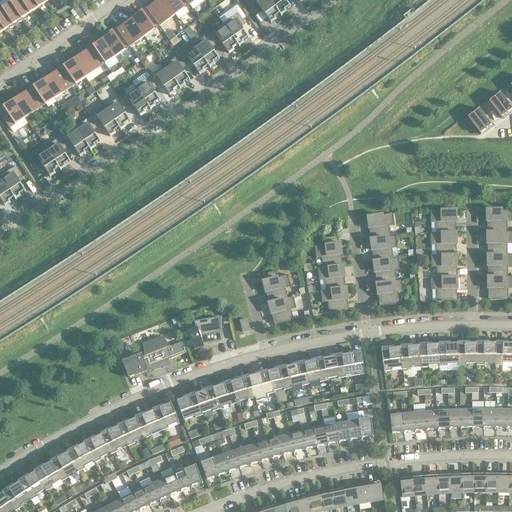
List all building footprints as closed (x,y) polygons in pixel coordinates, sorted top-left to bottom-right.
[(30,13),(20,0),(14,0),(11,3),(22,19),(30,13)] [(38,8),(33,0),(20,0),(30,13),(38,8)] [(174,15),(163,0),(159,0),(153,4),(151,2),(145,6),(160,27),(160,26),(174,15)] [(190,6),(185,0),(163,0),(174,15),(189,5),(189,6),(190,6)] [(280,14),(269,0),(261,0),(262,1),(259,4),(256,0),(250,4),(258,15),(262,11),(271,23),(276,19),(275,17),(279,14),(280,14)] [(269,0),(280,14),(279,14),(281,16),(282,16),(281,15),(286,12),(285,10),(289,6),(290,7),(285,0),(269,0)] [(22,19),(11,3),(2,8),(13,25),(14,24),(18,22),(20,23),(22,22),(23,21),(22,19)] [(160,27),(145,6),(140,10),(141,13),(132,19),(145,37),(159,26),(160,27)] [(13,25),(2,8),(0,9),(0,23),(4,31),(9,27),(10,28),(12,28),(13,27),(13,28),(15,26),(14,24),(13,25)] [(238,13),(232,17),(223,24),(238,44),(237,45),(239,47),(240,47),(239,46),(244,43),(243,41),(247,37),(248,38),(241,27),(245,24),(238,13)] [(145,37),(132,19),(123,25),(122,23),(116,27),(130,47),(145,37)] [(238,44),(223,24),(208,35),(216,45),(220,42),(229,54),(234,50),(233,48),(237,45),(238,44)] [(130,47),(116,27),(110,31),(112,33),(103,40),(115,57),(129,47),(130,48),(130,47)] [(216,45),(208,35),(203,38),(206,43),(202,45),(201,44),(195,47),(208,65),(208,66),(210,68),(210,67),(215,64),(213,62),(218,59),(219,59),(212,48),(216,45)] [(115,57),(103,40),(94,46),(92,43),(86,47),(101,68),(100,67),(115,57)] [(194,45),(184,52),(179,56),(187,66),(191,63),(199,75),(205,71),(203,69),(208,66),(208,65),(195,47),(194,45)] [(101,68),(86,47),(80,51),(82,54),(73,60),(85,78),(100,68),(101,68)] [(187,66),(179,56),(164,66),(179,86),(178,87),(180,89),(181,89),(180,88),(185,85),(184,83),(189,80),(190,80),(182,69),(187,66)] [(146,57),(141,61),(144,66),(149,63),(149,61),(146,57)] [(85,78),(73,60),(64,66),(63,64),(57,68),(71,89),(71,88),(85,78)] [(179,86),(164,66),(150,76),(157,87),(162,84),(170,96),(175,92),(174,90),(178,87),(179,86)] [(71,89),(57,68),(51,72),(52,74),(43,80),(55,98),(70,88),(71,89)] [(105,74),(100,77),(103,83),(108,79),(105,74)] [(157,87),(150,76),(135,87),(136,89),(149,107),(151,110),(151,109),(156,106),(154,104),(159,100),(159,101),(160,101),(153,90),(157,87)] [(55,98),(43,80),(34,86),(32,84),(26,88),(41,109),(40,108),(55,98)] [(41,109),(26,88),(21,92),(22,94),(13,100),(25,118),(40,108),(40,109),(41,109)] [(149,107),(136,89),(131,93),(132,94),(128,97),(125,93),(120,97),(127,108),(132,104),(140,116),(146,113),(144,111),(149,107)] [(500,93),(488,102),(501,119),(502,120),(511,112),(511,106),(510,103),(508,104),(500,93)] [(127,108),(120,97),(105,107),(119,128),(121,130),(126,126),(124,124),(129,121),(130,122),(130,121),(123,111),(127,108)] [(25,118),(13,100),(4,106),(2,104),(0,105),(0,113),(11,130),(10,128),(25,118)] [(61,106),(65,112),(71,108),(67,102),(61,106)] [(75,107),(79,112),(84,108),(80,103),(75,107)] [(119,128),(105,107),(90,117),(98,128),(102,125),(110,137),(116,133),(114,131),(119,128)] [(479,109),(467,117),(480,134),(482,136),(494,126),(489,120),(488,121),(479,109)] [(98,128),(90,117),(75,127),(89,148),(91,151),(91,150),(96,147),(94,144),(99,141),(100,142),(93,131),(98,128)] [(89,148),(75,127),(60,137),(68,148),(72,145),(80,157),(86,153),(84,151),(89,148)] [(68,148),(60,137),(45,147),(59,168),(61,171),(61,170),(66,167),(64,165),(69,161),(70,162),(63,151),(68,148)] [(23,142),(18,145),(22,150),(26,147),(23,142)] [(59,168),(45,147),(30,157),(37,168),(42,165),(50,177),(56,173),(54,171),(59,168)] [(14,155),(10,149),(3,154),(7,160),(14,155)] [(16,166),(10,170),(1,176),(14,197),(14,198),(16,200),(16,199),(21,196),(19,194),(24,191),(25,192),(25,191),(18,180),(23,177),(16,166)] [(14,197),(1,176),(0,176),(0,198),(5,206),(10,203),(9,201),(14,198),(14,197)] [(511,221),(511,209),(486,210),(486,222),(487,222),(487,221),(489,221),(489,232),(506,232),(506,221),(511,221),(511,222),(511,221)] [(456,223),(456,211),(430,211),(430,223),(431,223),(431,222),(437,222),(437,233),(454,233),(454,222),(456,222),(456,223)] [(371,228),(373,239),(389,237),(388,226),(394,225),(394,226),(393,214),(367,217),(369,229),(369,228),(371,228)] [(511,232),(506,232),(489,232),(487,232),(487,245),(487,244),(489,244),(490,255),(506,255),(506,243),(511,243),(511,232)] [(457,233),(454,233),(437,233),(431,233),(431,245),(431,244),(437,244),(438,256),(454,255),(454,244),(456,244),(456,245),(457,245),(457,233)] [(389,237),(373,239),(370,239),(372,251),(372,250),(374,250),(376,261),(392,259),(391,248),(397,247),(397,248),(396,236),(389,237)] [(323,257),(324,268),(341,266),(339,255),(341,255),(341,256),(342,255),(340,243),(338,244),(337,238),(338,238),(337,237),(324,239),(324,240),(324,239),(325,245),(315,247),(316,259),(317,259),(317,258),(323,257)] [(511,254),(506,255),(490,255),(487,255),(487,267),(488,267),(488,266),(490,266),(490,277),(506,277),(506,266),(511,265),(511,254)] [(457,255),(454,255),(438,256),(431,256),(431,268),(432,268),(432,267),(438,267),(438,278),(454,278),(454,267),(456,267),(457,267),(457,255)] [(399,258),(392,259),(376,261),(373,262),(375,274),(375,273),(377,272),(379,283),(395,281),(394,270),(400,269),(400,270),(399,258)] [(341,266),(324,268),(317,269),(319,281),(320,281),(320,280),(326,279),(327,290),(343,288),(342,277),(344,277),(344,278),(345,278),(343,266),(341,266)] [(268,292),(271,303),(287,298),(284,288),(290,286),(290,287),(291,287),(288,275),(277,278),(276,272),(276,271),(263,275),(265,281),(262,282),(265,293),(266,293),(266,292),(268,292)] [(511,276),(506,277),(490,277),(487,277),(487,289),(488,289),(488,288),(490,288),(490,300),(508,300),(508,299),(507,299),(507,288),(511,288),(511,276)] [(457,278),(454,278),(438,278),(431,278),(431,290),(432,290),(432,289),(438,289),(438,300),(438,301),(455,301),(455,300),(455,289),(457,289),(457,290),(457,278)] [(402,280),(395,281),(379,283),(376,284),(378,296),(378,295),(380,295),(382,306),(381,306),(399,304),(399,303),(398,303),(397,292),(403,292),(402,280)] [(346,288),(343,288),(327,290),(320,291),(322,303),(323,303),(323,302),(329,301),(330,313),(329,313),(347,311),(347,310),(346,310),(345,299),(347,299),(347,300),(348,300),(346,288)] [(287,298),(271,303),(268,303),(271,315),(272,315),(272,314),(274,313),(276,324),(276,325),(293,321),(293,320),(292,320),(290,309),(295,308),(296,309),(296,308),(293,297),(287,298)] [(197,327),(188,331),(195,350),(204,347),(203,343),(208,342),(208,343),(221,341),(221,324),(221,318),(195,322),(197,327)] [(243,333),(244,333),(250,331),(247,319),(240,321),(243,333)] [(144,357),(120,366),(124,377),(128,376),(129,378),(148,370),(166,366),(165,361),(187,353),(183,342),(170,347),(162,336),(143,344),(144,357)] [(477,366),(476,342),(476,344),(458,344),(458,343),(457,343),(458,366),(466,366),(466,364),(476,364),(476,366),(477,366)] [(477,342),(476,342),(477,366),(484,365),(484,363),(495,364),(495,366),(496,366),(496,342),(495,342),(495,344),(477,344),(477,342)] [(496,342),(496,366),(503,366),(503,364),(511,363),(511,343),(496,344),(496,342)] [(458,366),(457,343),(457,344),(439,345),(439,344),(438,344),(440,367),(447,366),(447,364),(457,364),(458,366)] [(440,367),(438,344),(438,345),(420,346),(420,345),(419,345),(421,368),(429,367),(429,365),(439,365),(439,367),(440,367)] [(421,368),(419,345),(419,346),(401,348),(401,346),(400,347),(403,370),(410,369),(410,367),(420,366),(421,368)] [(403,370),(400,347),(400,348),(382,350),(382,349),(381,349),(382,352),(381,352),(384,372),(392,371),(392,369),(402,368),(402,370),(403,370)] [(342,354),(345,377),(346,377),(346,375),(356,374),(356,376),(364,374),(362,355),(361,355),(361,351),(360,352),(360,353),(342,356),(342,354)] [(345,377),(342,354),(341,355),(342,356),(323,359),(323,358),(327,381),(328,381),(328,379),(338,377),(338,379),(345,377)] [(327,381),(323,358),(323,359),(305,363),(305,362),(304,362),(309,384),(310,384),(309,382),(320,380),(320,382),(327,381)] [(309,384),(304,362),(304,363),(286,367),(286,366),(291,389),(292,388),(291,386),(301,384),(302,386),(309,384)] [(291,389),(286,366),(285,366),(286,367),(268,372),(268,371),(267,371),(273,393),(274,393),(273,391),(283,388),(284,390),(291,389)] [(273,393),(267,371),(267,372),(249,377),(249,376),(255,398),(256,398),(255,396),(265,393),(266,395),(273,393)] [(255,398),(249,376),(248,376),(249,377),(231,382),(231,381),(237,403),(238,403),(237,401),(247,398),(248,400),(255,398)] [(237,403),(231,381),(230,381),(231,382),(213,388),(213,387),(220,409),(220,407),(230,404),(230,406),(237,403)] [(220,409),(213,387),(212,387),(213,388),(195,394),(195,393),(202,415),(203,415),(202,413),(212,410),(213,412),(220,409)] [(202,415),(195,393),(194,393),(195,395),(177,401),(184,422),(186,421),(185,420),(195,416),(195,418),(202,415)] [(312,396),(294,401),(296,407),(313,402),(312,396)] [(153,410),(162,431),(169,428),(168,426),(178,422),(178,424),(179,424),(171,403),(153,411),(153,410)] [(162,431),(153,410),(152,410),(153,411),(136,418),(135,417),(145,438),(152,435),(151,434),(160,430),(161,431),(162,431)] [(461,430),(460,410),(448,411),(449,430),(450,430),(450,429),(460,428),(460,430),(461,430)] [(472,429),(472,410),(460,410),(461,430),(461,428),(472,428),(472,429)] [(484,410),(472,410),(472,429),(472,428),(483,428),(483,429),(484,429),(484,410)] [(495,410),(484,410),(484,429),(484,428),(495,428),(495,429),(495,410)] [(507,410),(495,410),(495,429),(495,428),(506,428),(506,430),(507,410)] [(449,430),(448,411),(437,412),(438,431),(438,430),(449,429),(449,430)] [(427,432),(425,412),(414,413),(415,432),(416,432),(415,431),(426,430),(426,432),(427,432)] [(438,431),(437,412),(425,412),(427,432),(427,430),(438,430),(438,431)] [(415,432),(414,413),(402,415),(404,434),(404,432),(415,431),(415,433),(415,432)] [(404,434),(402,415),(390,416),(392,434),(404,432),(404,434)] [(145,438),(135,417),(135,418),(135,419),(119,426),(118,425),(128,446),(135,443),(134,441),(143,437),(144,439),(145,438)] [(371,418),(359,420),(362,439),(362,438),(373,436),(373,438),(373,437),(372,428),(371,418)] [(362,439),(359,420),(347,422),(351,441),(351,440),(361,438),(362,439)] [(351,441),(347,422),(336,424),(339,443),(340,443),(340,442),(350,440),(350,441),(351,441)] [(339,443),(336,424),(325,427),(328,446),(329,445),(328,444),(339,442),(339,443)] [(128,446),(118,425),(118,427),(102,435),(101,434),(111,454),(118,451),(117,449),(127,445),(127,447),(128,446)] [(328,446),(325,427),(313,429),(317,448),(318,448),(317,447),(328,444),(328,446)] [(317,448),(313,429),(302,432),(306,451),(306,450),(306,449),(317,447),(317,448)] [(188,433),(191,440),(196,437),(194,431),(188,433)] [(306,451),(302,432),(290,435),(295,453),(295,452),(306,449),(306,451)] [(111,454),(101,434),(101,435),(85,444),(84,442),(84,443),(95,463),(102,459),(101,458),(110,453),(111,455),(111,454)] [(295,453),(290,435),(279,438),(284,456),(284,455),(294,452),(295,453)] [(284,456),(279,438),(268,441),(273,459),(273,458),(283,455),(284,456)] [(273,459),(268,441),(256,444),(262,463),(262,462),(262,461),(272,458),(273,459)] [(95,463),(84,443),(83,443),(84,444),(68,453),(67,452),(79,472),(85,468),(84,466),(93,462),(94,463),(95,463)] [(262,463),(256,444),(245,448),(251,466),(251,465),(261,461),(262,463)] [(251,466),(245,448),(234,451),(240,470),(241,469),(240,468),(250,465),(251,466)] [(145,459),(152,455),(149,450),(142,453),(145,459)] [(240,470),(234,451),(223,455),(229,473),(230,473),(229,472),(240,468),(240,470)] [(79,472),(67,452),(67,453),(51,462),(51,461),(50,461),(63,481),(69,477),(68,476),(77,470),(78,472),(79,472)] [(229,473),(223,455),(212,459),(219,477),(219,476),(229,472),(229,473)] [(219,477),(212,459),(201,463),(207,480),(218,476),(219,477)] [(63,481),(50,461),(51,462),(35,472),(35,471),(34,471),(47,491),(53,487),(52,485),(61,480),(62,481),(63,481)] [(127,467),(124,462),(117,465),(120,470),(127,467)] [(199,474),(196,465),(185,470),(192,488),(192,486),(202,482),(202,483),(203,483),(199,474)] [(192,488),(185,470),(174,474),(181,492),(182,492),(181,491),(191,487),(192,488)] [(47,491),(34,471),(35,472),(19,482),(18,481),(31,501),(37,497),(36,495),(45,489),(46,491),(47,491)] [(181,492),(174,474),(163,479),(171,497),(171,495),(181,491),(181,492)] [(462,493),(462,475),(449,476),(450,494),(462,493)] [(474,493),(474,475),(462,475),(462,493),(474,493)] [(486,493),(486,475),(474,475),(474,493),(486,493)] [(498,475),(486,475),(486,493),(486,498),(498,498),(498,493),(498,475)] [(510,475),(498,475),(498,493),(509,493),(510,475)] [(438,494),(437,476),(425,477),(427,495),(438,494)] [(450,494),(449,476),(437,476),(438,494),(450,494)] [(427,495),(425,477),(413,478),(415,496),(427,495)] [(415,496),(413,478),(401,480),(403,498),(415,496)] [(171,497),(163,479),(153,484),(161,501),(160,500),(170,496),(171,497)] [(31,501),(18,481),(19,482),(3,493),(3,492),(2,492),(16,511),(22,507),(21,505),(29,499),(30,501),(31,501)] [(380,482),(367,484),(370,502),(382,500),(380,482)] [(161,501),(153,484),(142,489),(150,506),(151,506),(150,505),(160,500),(160,502),(161,501)] [(370,502),(367,484),(355,487),(359,504),(370,502)] [(359,504),(355,487),(343,489),(347,507),(359,504)] [(77,494),(74,488),(68,491),(72,497),(77,494)] [(98,493),(96,488),(90,491),(93,496),(98,493)] [(150,506),(142,489),(132,494),(140,511),(140,510),(150,505),(150,506)] [(347,507),(343,489),(331,491),(335,509),(347,507)] [(93,496),(90,491),(84,494),(87,499),(93,496)] [(335,509),(331,491),(320,494),(324,511),(335,509)] [(16,511),(2,492),(3,493),(0,495),(0,511),(10,511),(14,510),(15,511),(16,511)] [(140,511),(132,494),(121,499),(127,511),(136,511),(139,510),(140,511)] [(322,511),(324,511),(320,494),(308,497),(311,511),(322,511)] [(311,511),(308,497),(296,500),(299,511),(311,511)] [(127,511),(121,499),(111,505),(114,511),(127,511)] [(77,505),(75,500),(69,503),(72,508),(77,505)] [(299,511),(296,500),(284,503),(286,511),(299,511)] [(72,508),(69,503),(63,507),(66,511),(72,508)] [(286,511),(284,503),(273,507),(274,511),(286,511)]
